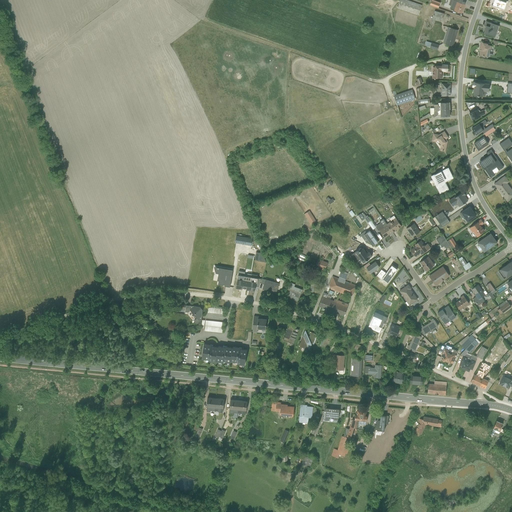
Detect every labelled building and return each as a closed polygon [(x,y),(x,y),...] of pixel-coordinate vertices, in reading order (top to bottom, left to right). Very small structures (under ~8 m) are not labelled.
[(406,0),(396,0),(395,8),(416,14),(419,3),(406,0)] [(462,13),(465,4),(454,0),(452,0),(450,9),(462,13)] [(502,0),(486,0),(483,10),(500,15),(505,1),(502,0)] [(441,20),(443,14),(434,10),(429,23),(433,24),(435,19),(441,20)] [(484,34),(495,37),(499,25),(486,21),(485,25),(486,25),(484,34)] [(453,46),(458,30),(448,27),(443,43),(453,46)] [(486,43),(482,42),(479,55),(488,57),(490,45),(486,44),(486,43)] [(447,71),(447,65),(433,64),(432,77),(441,78),(442,71),(447,71)] [(474,86),(473,95),(485,96),(486,91),(489,92),(490,84),(472,82),(472,86),(474,86)] [(511,82),(504,82),(503,92),(511,92),(511,82)] [(441,94),(450,94),(450,83),(441,83),(441,94)] [(414,100),(411,90),(395,95),(398,105),(414,100)] [(440,109),(449,109),(449,102),(438,102),(438,104),(434,104),(434,108),(430,108),(430,114),(431,115),(432,115),(440,109)] [(450,116),(449,109),(440,109),(432,115),(433,118),(438,115),(437,113),(440,112),(441,116),(450,116)] [(469,113),(472,120),(487,113),(485,109),(479,112),(477,109),(469,113)] [(426,118),(429,116),(428,114),(419,119),(421,126),(428,121),(426,118)] [(476,134),(484,128),(482,125),(486,122),(484,120),(472,128),(476,134)] [(437,134),(443,131),(440,125),(432,130),(433,133),(437,134)] [(448,137),(444,131),(443,131),(437,134),(433,133),(432,133),(431,141),(436,142),(437,140),(440,145),(439,150),(445,151),(447,141),(445,139),(448,137)] [(474,144),(478,150),(488,143),(484,137),(474,144)] [(492,177),(501,171),(487,152),(479,159),(492,177)] [(452,177),(447,167),(431,176),(439,193),(448,188),(444,180),(452,177)] [(507,201),(511,197),(511,190),(506,183),(508,182),(504,177),(494,185),(507,201)] [(467,201),(464,196),(464,195),(462,192),(450,201),(453,205),(456,203),(459,207),(467,201)] [(476,216),(469,206),(460,213),(467,222),(476,216)] [(414,222),(420,218),(417,213),(411,218),(414,222)] [(435,213),(433,215),(439,226),(447,222),(442,214),(437,216),(435,213)] [(401,226),(395,218),(387,224),(392,232),(401,226)] [(384,238),(392,232),(387,224),(382,219),(379,221),(380,223),(375,226),(384,238)] [(483,223),(480,220),(469,228),(476,237),(484,231),(480,226),(483,223)] [(419,232),(413,223),(406,228),(412,237),(419,232)] [(377,243),(368,231),(364,234),(363,232),(360,234),(366,243),(368,242),(372,247),(377,243)] [(483,252),(496,243),(490,234),(477,243),(483,252)] [(440,249),(447,246),(440,235),(434,238),(440,249)] [(236,236),(235,243),(251,246),(252,239),(236,236)] [(410,250),(414,257),(419,253),(420,255),(430,248),(427,244),(424,246),(420,240),(414,244),(415,246),(410,250)] [(333,245),(329,248),(338,257),(342,253),(333,245)] [(355,254),(351,256),(356,262),(361,259),(363,263),(370,258),(369,258),(372,256),(369,252),(366,253),(364,250),(363,251),(361,248),(354,253),(355,254)] [(256,252),(254,260),(266,262),(262,253),(256,252)] [(462,268),(468,264),(466,261),(463,263),(459,256),(456,258),(462,268)] [(318,257),(316,264),(325,267),(328,260),(318,257)] [(434,266),(427,257),(419,262),(426,271),(434,266)] [(505,278),(511,272),(511,262),(511,261),(499,270),(505,278)] [(379,268),(375,262),(366,268),(370,274),(379,268)] [(388,283),(397,270),(390,265),(385,273),(381,271),(377,276),(388,283)] [(233,270),(214,267),(214,273),(218,274),(217,280),(219,281),(218,284),(223,285),(223,284),(224,285),(224,286),(230,287),(233,270)] [(449,276),(443,267),(429,276),(435,285),(449,276)] [(342,269),(339,276),(335,274),(335,275),(332,274),(329,283),(332,284),(330,287),(351,295),(356,282),(354,281),(357,275),(342,269)] [(242,289),(244,276),(245,272),(239,271),(236,288),(242,289)] [(249,290),(251,277),(251,274),(247,273),(247,276),(244,276),(242,289),(249,290)] [(251,277),(249,290),(255,291),(256,286),(259,287),(260,279),(251,277)] [(279,283),(261,278),(260,284),(263,284),(261,289),(276,294),(279,283)] [(298,299),(303,287),(288,282),(284,294),(298,299)] [(494,289),(489,283),(486,285),(490,292),(494,289)] [(417,300),(407,285),(399,291),(408,306),(417,300)] [(478,285),(471,290),(478,300),(485,295),(478,285)] [(330,297),(324,295),(319,307),(325,310),(330,297)] [(356,296),(351,309),(358,312),(363,298),(356,296)] [(469,304),(463,296),(460,298),(461,299),(454,304),(459,311),(469,304)] [(325,310),(334,313),(339,301),(330,297),(325,310)] [(495,309),(497,313),(509,306),(505,299),(496,304),(497,307),(495,309)] [(348,304),(339,301),(334,313),(343,317),(348,304)] [(198,307),(192,306),(188,310),(196,319),(201,316),(201,309),(198,307)] [(448,306),(437,314),(444,324),(455,317),(448,306)] [(473,332),(489,320),(482,310),(478,313),(479,315),(473,320),(476,325),(471,329),(473,332)] [(382,316),(375,312),(368,326),(378,332),(380,328),(377,326),(382,316)] [(255,333),(256,330),(264,331),(264,317),(251,316),(250,330),(250,332),(255,333)] [(419,326),(424,333),(437,325),(433,317),(419,326)] [(385,333),(394,337),(399,327),(390,323),(385,333)] [(283,339),(294,343),(300,329),(289,324),(283,339)] [(312,348),(317,335),(310,333),(308,338),(305,331),(299,347),(308,350),(309,347),(312,348)] [(413,333),(412,333),(410,336),(411,337),(409,341),(417,344),(420,336),(413,333)] [(470,333),(466,336),(464,334),(457,341),(463,347),(474,337),(470,333)] [(324,353),(328,337),(320,335),(316,351),(324,353)] [(417,344),(409,341),(408,345),(406,345),(405,348),(406,348),(406,349),(413,352),(417,344)] [(216,361),(218,347),(210,346),(210,345),(204,344),(201,358),(208,360),(208,361),(216,362),(216,361)] [(477,354),(482,357),(488,348),(482,345),(477,354)] [(230,362),(233,348),(226,347),(226,348),(218,346),(218,347),(216,361),(223,362),(223,361),(230,362)] [(233,348),(230,362),(237,363),(237,364),(245,365),(247,350),(239,349),(239,348),(233,347),(233,348)] [(441,360),(446,362),(449,353),(447,353),(448,350),(444,349),(441,356),(443,357),(441,360)] [(449,353),(446,362),(452,364),(456,353),(455,353),(456,351),(451,349),(449,353)] [(510,356),(504,351),(499,357),(504,362),(510,356)] [(344,373),(344,355),(332,355),(331,373),(344,373)] [(465,355),(464,356),(462,355),(458,364),(461,365),(460,368),(464,369),(469,356),(465,355)] [(472,358),(469,356),(464,369),(467,371),(468,368),(471,369),(475,360),(472,359),(472,358)] [(362,358),(351,358),(350,376),(361,376),(362,358)] [(481,378),(480,377),(485,365),(481,363),(476,375),(474,375),(470,382),(478,385),(481,378)] [(365,368),(364,374),(373,375),(373,378),(381,379),(382,366),(374,365),(374,368),(365,368)] [(394,370),(392,382),(400,383),(402,372),(394,370)] [(509,387),(510,384),(511,385),(511,373),(510,374),(504,371),(499,382),(509,387)] [(411,374),(410,385),(422,386),(423,375),(411,374)] [(488,381),(481,378),(478,385),(485,389),(488,381)] [(434,381),(434,385),(428,384),(427,393),(445,395),(446,382),(434,381)] [(208,398),(206,411),(214,412),(216,399),(208,398)] [(224,400),(216,399),(214,412),(222,413),(224,400)] [(230,401),(229,414),(237,415),(238,402),(230,401)] [(246,403),(238,402),(237,415),(245,415),(246,403)] [(293,418),(293,407),(286,406),(286,405),(280,404),(280,403),(273,402),(272,411),(278,411),(278,416),(293,418)] [(306,406),(300,405),(299,421),(306,422),(307,418),(311,418),(312,407),(306,407),(306,406)] [(339,410),(323,408),(323,412),(324,412),(324,416),(334,417),(334,420),(338,421),(339,410)] [(355,412),(354,420),(351,419),(348,429),(345,429),(343,437),(342,437),(337,450),(334,449),(331,456),(337,458),(338,455),(343,457),(344,453),(347,454),(348,449),(350,450),(358,424),(366,425),(367,414),(365,413),(366,410),(358,410),(358,413),(355,412)] [(385,424),(388,424),(389,416),(378,415),(378,420),(374,429),(384,431),(385,424)] [(413,432),(420,435),(425,425),(441,427),(442,421),(438,420),(438,419),(423,416),(422,419),(420,419),(413,432)] [(497,421),(491,434),(493,435),(496,430),(499,431),(502,424),(497,421)] [(282,428),(278,440),(283,442),(287,430),(282,428)] [(218,437),(222,438),(225,431),(221,430),(220,431),(217,429),(214,436),(218,438),(218,437)] [(310,467),(313,460),(303,456),(302,464),(310,467)]
